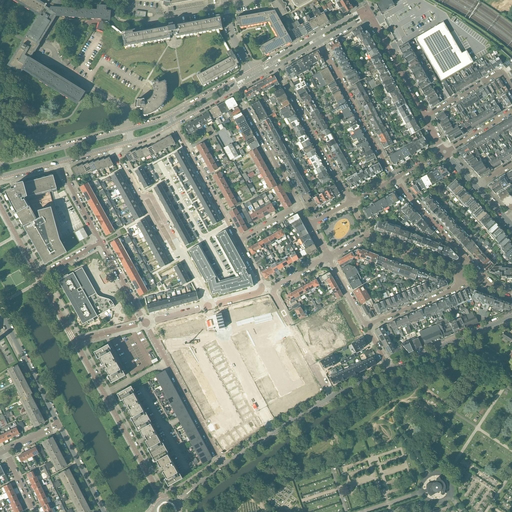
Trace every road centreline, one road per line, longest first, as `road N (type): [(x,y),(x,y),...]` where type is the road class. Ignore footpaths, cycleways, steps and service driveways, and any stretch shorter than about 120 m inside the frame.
road 1 (residential): [(162,500),(75,341)]
road 2 (tertiary): [(171,116),(0,165)]
road 3 (residential): [(145,322),(223,464)]
road 4 (residential): [(320,41),(394,178)]
road 5 (residential): [(350,201),(275,65)]
road 6 (residential): [(328,257),(364,237),(461,271)]
road 7 (residential): [(173,121),(238,241)]
road 8 (residential): [(299,206),(234,88)]
road 9 (tertiary): [(389,369),(511,316)]
road 10 (residential): [(145,322),(271,290)]
road 11 (tertiary): [(223,464),(330,397)]
road 12 (tertiary): [(0,312),(57,424)]
road 13 (tertiary): [(55,161),(173,121)]
road 14 (residential): [(330,397),(271,290)]
